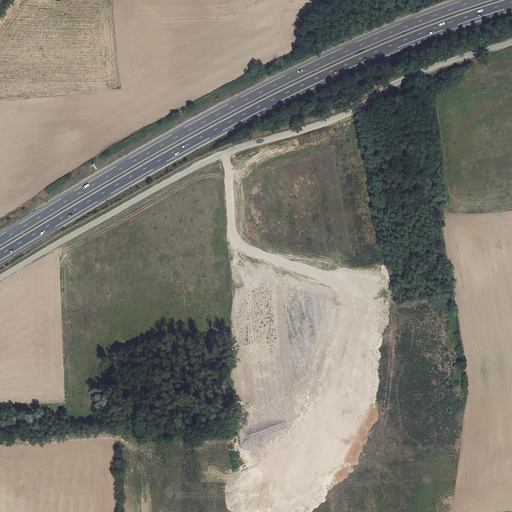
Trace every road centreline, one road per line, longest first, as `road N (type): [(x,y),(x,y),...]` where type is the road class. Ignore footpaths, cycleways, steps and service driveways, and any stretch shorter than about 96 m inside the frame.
road 1 (trunk): [(0,255),(312,79),(511,2)]
road 2 (unclassified): [(511,42),(409,76),(352,112),(209,159),(0,279)]
road 3 (trunk): [(479,0),(307,69),(0,241)]
